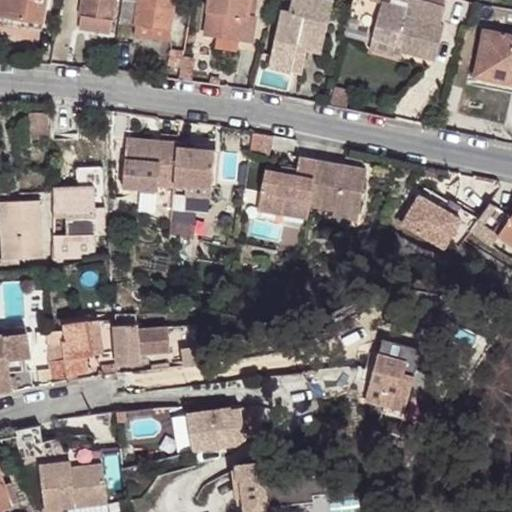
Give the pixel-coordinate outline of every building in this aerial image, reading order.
[(0,0),(0,13),(42,21),(45,0),(0,0)] [(82,0),(79,28),(110,33),(115,0),(82,0)] [(121,0),(118,16),(136,21),(169,27),(174,0),(121,0)] [(207,0),(202,32),(247,39),(250,14),(248,13),(249,0),(207,0)] [(306,45),(319,48),(331,3),(319,0),(294,0),(291,13),(279,12),(268,66),(289,70),(303,45),(306,45)] [(371,0),(379,2),(370,36),(401,46),(399,51),(432,60),(441,23),(437,22),(442,5),(424,0),(371,0)] [(169,27),(136,21),(133,33),(167,38),(169,27)] [(477,73),(511,81),(511,34),(488,29),(477,73)] [(401,46),(370,36),(367,49),(398,57),(399,51),(401,46)] [(306,45),(303,45),(289,70),(301,73),(306,45)] [(180,50),(170,48),(165,77),(175,79),(179,61),(180,50)] [(189,62),(179,61),(175,79),(186,80),(189,62)] [(46,111),(31,111),(31,139),(47,139),(46,111)] [(113,111),(112,111),(109,136),(124,138),(127,113),(113,111)] [(174,180),(176,147),(177,141),(127,138),(126,145),(124,187),(157,190),(157,185),(173,186),(174,180)] [(215,149),(215,143),(177,141),(176,147),(215,149)] [(215,149),(176,147),(174,180),(187,181),(186,188),(212,190),(215,149)] [(290,191),(315,197),(322,159),(305,155),(303,166),(288,163),(287,168),(269,164),(260,205),(285,211),(290,191)] [(322,159),(315,197),(313,203),(337,209),(335,216),(359,220),(371,170),(322,159)] [(104,170),(77,170),(77,179),(104,179),(104,170)] [(418,194),(460,216),(465,207),(423,184),(418,194)] [(443,245),(460,216),(418,194),(402,222),(443,245)] [(2,218),(40,215),(39,202),(1,204),(2,218)] [(69,220),(94,219),(95,221),(106,221),(105,209),(68,209),(69,220)] [(190,211),(177,209),(176,221),(188,223),(190,211)] [(199,212),(190,211),(188,223),(197,224),(199,212)] [(511,221),(511,223),(495,213),(485,229),(511,246),(511,221)] [(271,214),(268,235),(300,240),(303,218),(271,214)] [(44,258),(40,215),(2,218),(5,261),(44,258)] [(94,219),(69,220),(69,223),(70,237),(71,256),(95,255),(95,237),(108,237),(107,221),(106,221),(95,221),(94,219)] [(109,232),(110,251),(126,250),(125,233),(109,232)] [(95,320),(86,321),(88,355),(98,354),(95,320)] [(46,343),(48,362),(53,361),(53,381),(61,380),(61,375),(90,372),(88,355),(86,321),(59,323),(61,341),(46,343)] [(115,325),(117,364),(138,363),(138,354),(170,354),(169,327),(138,328),(138,324),(115,325)] [(6,336),(28,334),(27,326),(5,328),(6,336)] [(6,336),(0,336),(0,392),(12,390),(11,388),(16,387),(15,376),(10,376),(8,366),(31,362),(28,334),(6,336)] [(372,388),(406,399),(409,400),(425,349),(385,336),(369,387),(372,388)] [(208,344),(181,348),(183,364),(210,360),(208,344)] [(96,370),(97,375),(116,373),(115,364),(100,365),(100,370),(96,370)] [(50,382),(49,372),(38,372),(39,385),(50,382)] [(402,412),(406,399),(372,388),(368,400),(402,412)] [(234,404),(190,411),(196,449),(239,442),(249,435),(248,432),(263,430),(259,402),(234,407),(234,404)] [(39,423),(15,428),(21,453),(44,448),(39,423)] [(73,470),(72,463),(71,458),(40,463),(47,508),(69,505),(109,499),(103,459),(85,462),(80,470),(73,470)] [(85,462),(72,463),(73,470),(80,470),(85,462)] [(240,470),(245,511),(268,511),(268,504),(313,498),(313,491),(326,489),(324,471),(306,473),(304,462),(240,470)] [(0,477),(0,510),(17,504),(10,486),(5,488),(0,477)] [(111,511),(109,499),(69,505),(70,511),(111,511)]
